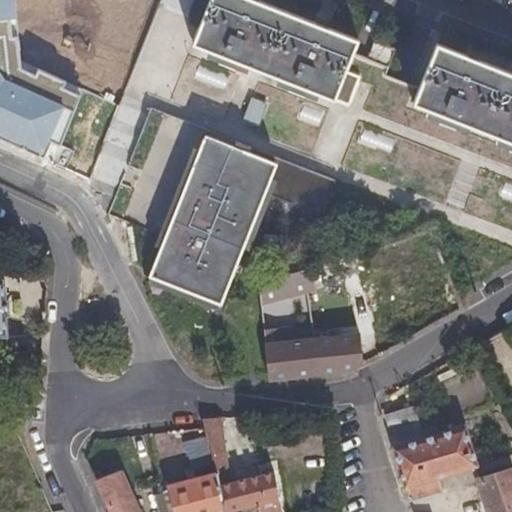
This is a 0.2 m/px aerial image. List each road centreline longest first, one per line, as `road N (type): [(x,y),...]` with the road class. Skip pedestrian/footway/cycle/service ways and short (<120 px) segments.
road 1 (residential): [(157,402),(125,291),(70,198),(0,164)]
road 2 (residential): [(0,201),(51,229),(66,253),(58,403)]
road 3 (residential): [(157,402),(350,390)]
road 4 (residential): [(350,390),(511,297)]
road 5 (residential): [(350,390),(404,511)]
